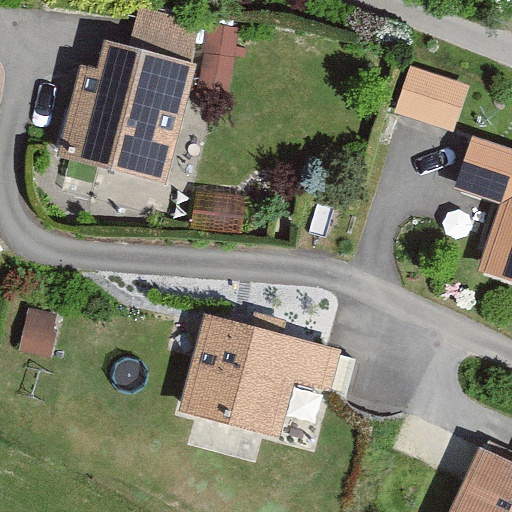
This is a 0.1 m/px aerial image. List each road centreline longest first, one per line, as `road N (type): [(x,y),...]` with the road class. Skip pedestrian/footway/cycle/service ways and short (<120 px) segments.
road 1 (residential): [(511,362),(343,286),(50,257),(13,228),(11,135)]
road 2 (residential): [(351,0),(511,57)]
